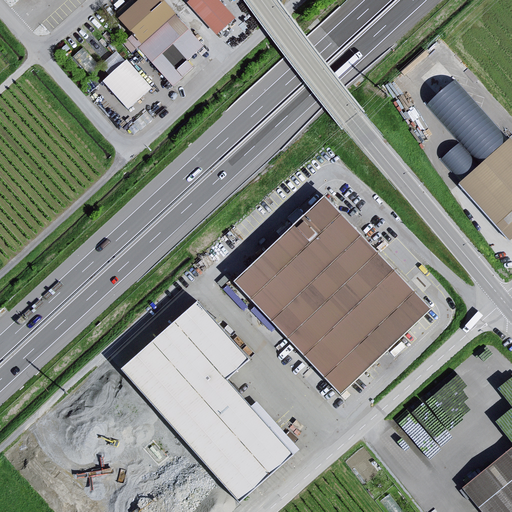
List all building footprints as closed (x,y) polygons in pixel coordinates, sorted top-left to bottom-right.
[(205,49),(161,0),(139,0),(116,21),(175,87),(194,70),(189,64),(205,49)] [(236,19),(219,0),(191,0),(189,2),(218,35),(236,19)] [(74,54),(87,69),(96,61),(84,46),(74,54)] [(101,64),(109,73),(102,79),(128,108),(152,86),(118,48),(101,64)] [(479,105),(456,80),(439,95),(462,120),(479,105)] [(511,140),(510,139),(460,183),(510,240),(511,238),(511,140)] [(339,388),(342,391),(389,346),(429,309),(413,292),(392,269),(352,227),(341,216),(324,198),(309,212),(280,240),(242,276),(237,281),(291,337),(339,388)] [(196,304),(124,370),(241,496),(289,452),(227,385),(222,379),(245,358),(196,304)] [(511,511),(511,444),(457,488),(476,511),(511,511)]
